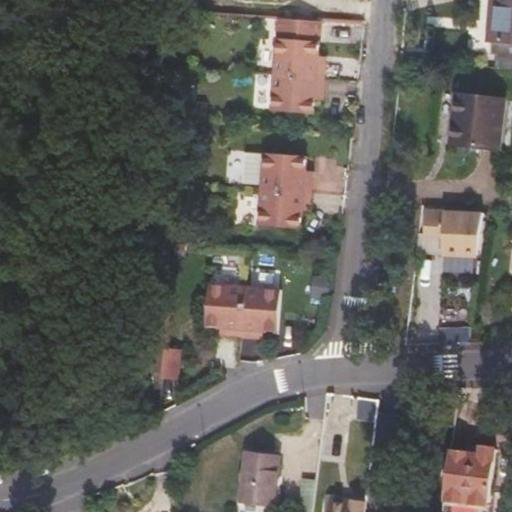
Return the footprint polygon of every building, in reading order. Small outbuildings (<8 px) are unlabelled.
[(511,0),(492,0),(489,43),(500,44),(499,53),(497,53),(497,58),(511,58),(511,0)] [(318,59),(320,37),(321,20),(278,17),(275,72),(325,75),(325,60),(318,59)] [(511,58),(497,58),(496,65),(511,66),(511,58)] [(325,75),(275,72),(273,109),(315,111),(317,90),(324,90),(325,75)] [(506,100),(457,95),(451,144),(500,149),(506,100)] [(207,103),(190,102),(189,121),(205,122),(207,103)] [(203,132),(187,131),(185,155),(201,156),(203,132)] [(308,154),(265,151),(265,154),(247,153),(244,184),(263,185),(263,188),(313,191),(314,176),(307,175),(308,154)] [(313,191),(263,188),(261,225),(304,228),(305,206),(312,206),(313,191)] [(445,212),(426,211),(426,232),(444,232),(444,253),(479,253),(480,210),(445,210),(445,212)] [(243,337),(246,287),(209,285),(207,327),(229,329),(228,336),(243,337)] [(283,289),(246,287),(243,337),(259,337),(259,330),(281,332),(283,289)] [(180,355),(164,354),(161,384),(177,385),(180,355)] [(498,453),(484,451),(483,459),(453,455),(451,472),(447,505),(492,510),(498,453)] [(274,506),(280,456),(247,452),(241,502),(274,506)] [(314,511),(318,480),(303,478),(298,511),(314,511)] [(350,505),(329,502),(328,511),(365,511),(367,503),(350,501),(350,505)]
